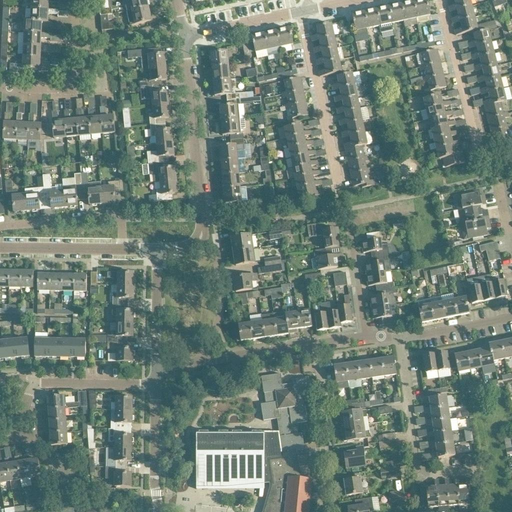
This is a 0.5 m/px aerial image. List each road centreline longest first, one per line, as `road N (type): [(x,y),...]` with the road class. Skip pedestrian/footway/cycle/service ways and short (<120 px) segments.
road 1 (residential): [(158,252),(199,240),(185,36)]
road 2 (residential): [(338,190),(300,12)]
road 3 (residential): [(158,252),(0,247)]
road 4 (residential): [(0,87),(70,87),(75,0)]
road 5 (residential): [(479,152),(440,0)]
road 6 (residential): [(415,491),(400,337)]
road 7 (residential): [(21,383),(155,383)]
road 8 (residential): [(155,511),(155,383)]
